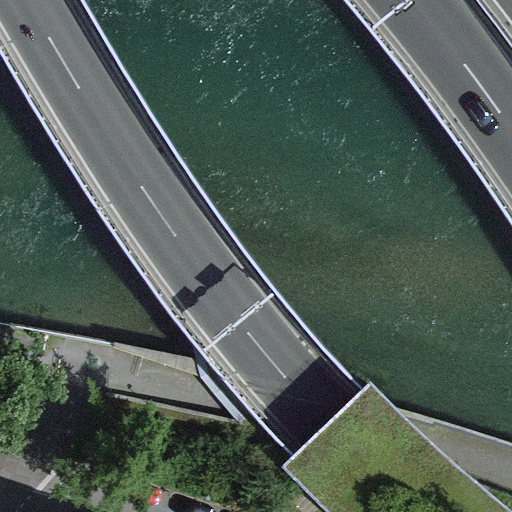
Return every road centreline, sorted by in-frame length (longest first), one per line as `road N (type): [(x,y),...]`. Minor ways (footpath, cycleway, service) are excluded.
road 1 (motorway): [(25,0),(138,184),(248,337),(326,427),(423,511)]
road 2 (motorway): [(409,0),(511,135)]
